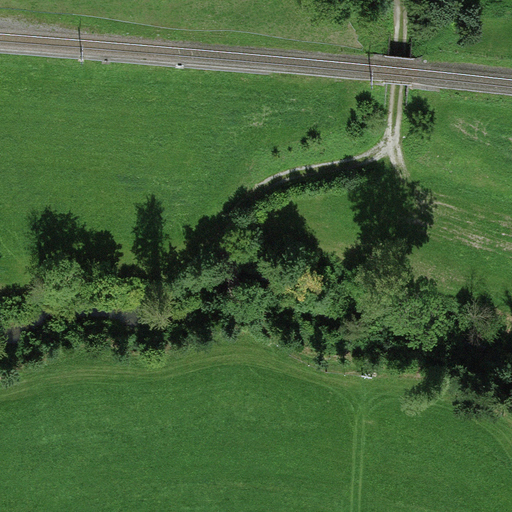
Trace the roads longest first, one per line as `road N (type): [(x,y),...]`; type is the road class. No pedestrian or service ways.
road 1 (track): [(227,225),(287,177),(351,167),(389,146),(400,0)]
road 2 (track): [(374,377),(362,511)]
